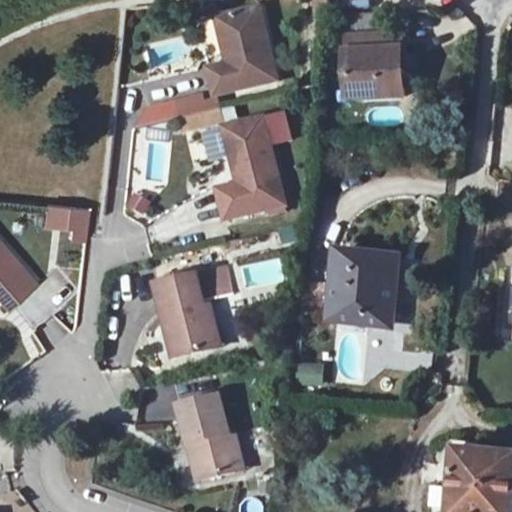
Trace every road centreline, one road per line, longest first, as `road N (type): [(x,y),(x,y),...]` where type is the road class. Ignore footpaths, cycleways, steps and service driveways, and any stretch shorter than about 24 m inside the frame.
road 1 (residential): [(496,0),(455,396)]
road 2 (residential): [(89,511),(67,498),(51,462),(101,209)]
